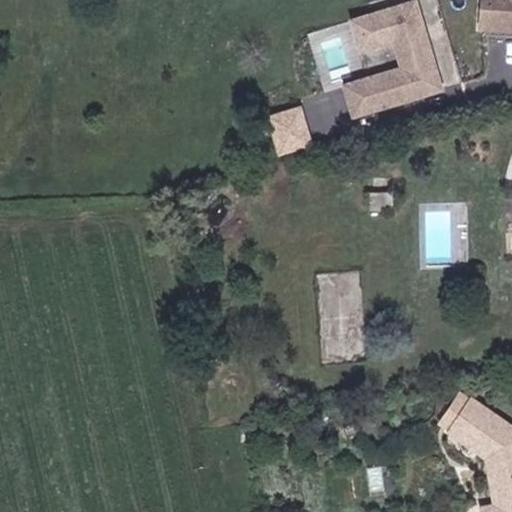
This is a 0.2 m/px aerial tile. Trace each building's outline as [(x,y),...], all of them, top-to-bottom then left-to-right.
[(511,0),(485,0),(483,32),(511,34),(511,0)] [(399,48),(406,69),(348,86),(359,120),(416,103),(449,93),(422,1),(388,11),(356,21),(367,57),(399,48)] [(318,146),(306,107),(272,117),(284,157),(318,146)] [(405,221),(383,222),(385,239),(405,238),(405,221)] [(511,511),(511,429),(473,402),(451,433),(488,459),(495,506),(481,509),(481,511),(511,511)]
